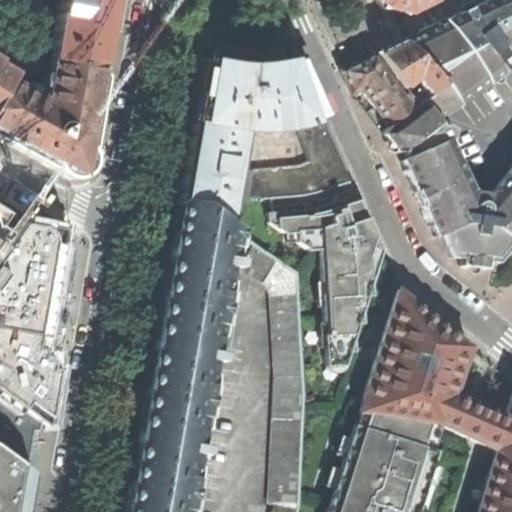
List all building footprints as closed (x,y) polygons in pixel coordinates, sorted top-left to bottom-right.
[(0,0),(0,33),(22,56),(46,60),(51,34),(38,32),(7,0),(0,0)] [(108,17),(111,0),(59,0),(49,61),(50,61),(99,69),(108,17)] [(385,8),(409,15),(433,2),(430,0),(375,0),(376,0),(385,8)] [(460,260),(459,267),(484,270),(485,264),(495,264),(511,245),(511,166),(489,194),(472,192),(448,141),(451,139),(453,135),(452,131),(450,128),(445,126),(441,126),(434,132),(430,126),(502,74),(502,73),(507,70),(509,67),(509,64),(509,60),(505,55),(511,49),(511,4),(508,0),(486,0),(466,10),(402,40),(422,60),(443,84),(429,95),(416,104),(395,119),(381,133),(393,150),(395,153),(402,153),(404,158),(399,161),(402,169),(431,232),(434,238),(439,236),(450,259),(460,260)] [(389,46),(375,53),(403,89),(415,80),(429,95),(443,84),(422,60),(402,40),(389,46)] [(387,124),(395,119),(416,104),(411,100),(403,89),(375,53),(339,71),(345,85),(349,96),(351,95),(359,115),(364,112),(355,92),(360,89),(379,113),(363,124),(370,141),(387,124)] [(228,208),(230,200),(258,198),(259,200),(295,197),(303,195),(349,183),(307,93),(292,60),(274,63),(247,66),(224,64),(202,61),(195,98),(183,164),(177,203),(199,206),(231,230),(249,242),(257,230),(228,208)] [(0,93),(0,136),(66,173),(69,174),(72,175),(82,170),(89,115),(99,69),(50,61),(44,95),(47,95),(46,102),(42,104),(35,102),(36,100),(7,82),(0,93)] [(0,93),(7,82),(10,76),(0,69),(0,93)] [(348,368),(383,253),(372,229),(354,183),(317,194),(317,196),(295,201),(295,197),(259,200),(254,200),(257,230),(275,229),(285,236),(286,245),(298,246),(306,251),(312,256),(319,255),(326,367),(348,368)] [(181,511),(191,456),(199,457),(202,440),(194,439),(207,362),(215,364),(218,348),(210,346),(224,268),(232,269),(234,253),(227,252),(231,230),(199,206),(177,203),(169,247),(151,346),(134,442),(122,511),(181,511)] [(0,454),(18,468),(27,474),(41,394),(55,308),(65,252),(57,238),(0,206),(0,454)] [(268,511),(293,511),(295,504),(299,454),(302,409),(302,396),(294,274),(251,244),(237,268),(261,283),(266,294),(272,377),(265,500),(270,501),(268,511)] [(460,341),(397,292),(373,364),(359,411),(443,424),(442,426),(500,453),(502,445),(511,448),(511,383),(506,378),(500,396),(501,399),(508,402),(504,418),(485,410),(453,396),(461,372),(469,348),(460,341)] [(359,411),(355,426),(435,450),(442,426),(443,424),(359,411)] [(334,494),(328,511),(421,511),(440,451),(435,450),(355,426),(334,494)] [(0,511),(2,511),(3,505),(18,468),(0,454),(0,511)] [(511,511),(511,460),(495,454),(477,511),(511,511)]
